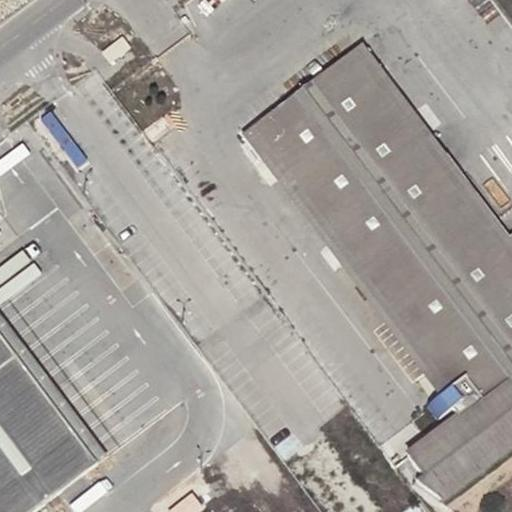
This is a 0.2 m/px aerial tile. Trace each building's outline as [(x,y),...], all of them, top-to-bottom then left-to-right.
[(103,54),(111,65),(131,50),(123,40),(103,54)] [(511,445),(511,266),(367,78),(378,69),(360,45),(241,137),(259,160),(270,152),(450,389),(440,397),(427,407),(438,422),(452,411),(459,419),(407,459),(422,479),(416,484),(441,500),(511,445)] [(511,242),(378,69),(367,78),(511,266),(511,242)] [(270,152),(259,160),(440,397),(450,389),(270,152)] [(0,511),(37,511),(97,467),(0,338),(0,511)]
